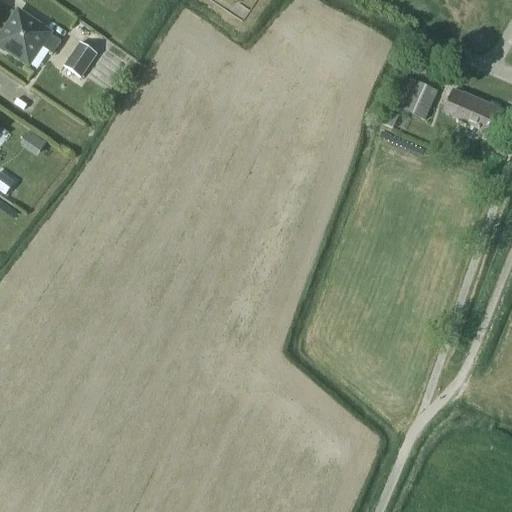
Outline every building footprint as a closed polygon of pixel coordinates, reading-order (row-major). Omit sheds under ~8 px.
[(60,43),(17,14),(2,36),(0,34),(0,50),(3,53),(5,50),(27,65),(39,47),(51,56),(60,43)] [(80,80),(96,56),(79,44),(62,68),(80,80)] [(428,123),(440,92),(404,78),(392,109),(428,123)] [(464,97),(451,92),(442,115),(454,120),(454,121),(478,132),(476,136),(491,142),(503,113),(464,96),(464,97)] [(22,142),(39,154),(45,145),(28,133),(22,142)] [(0,194),(4,197),(14,184),(0,174),(0,194)]
